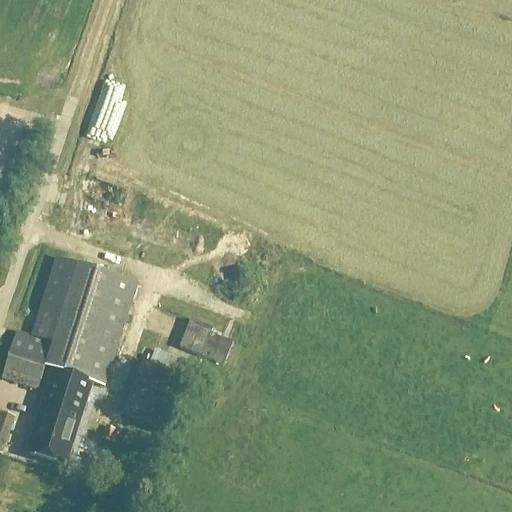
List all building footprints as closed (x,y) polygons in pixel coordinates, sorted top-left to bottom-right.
[(3,120),(0,132),(0,142),(8,144),(13,123),(3,120)] [(28,340),(13,335),(0,373),(0,381),(35,393),(42,370),(51,373),(89,385),(101,389),(134,287),(53,261),(28,340)] [(230,332),(220,357),(238,364),(248,339),(230,332)] [(189,386),(146,368),(138,365),(118,416),(169,436),(189,386)] [(62,469),(89,385),(51,373),(24,456),(62,469)] [(0,415),(0,450),(12,420),(0,415)]
